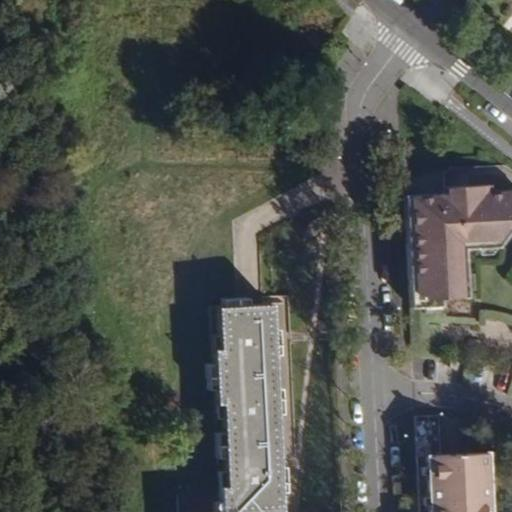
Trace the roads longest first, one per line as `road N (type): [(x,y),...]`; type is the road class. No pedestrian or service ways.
road 1 (residential): [(372,393),(366,111),(420,29)]
road 2 (residential): [(511,410),(409,390),(372,393)]
